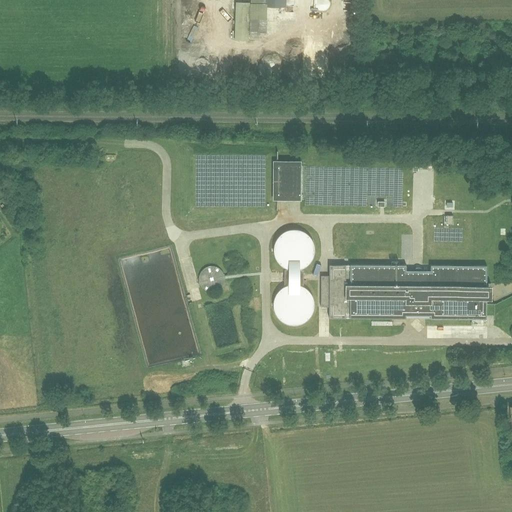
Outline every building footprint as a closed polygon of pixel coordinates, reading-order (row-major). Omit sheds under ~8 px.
[(250,0),(250,3),(236,2),(235,40),(249,41),(266,41),(267,19),(267,6),(286,7),(286,0),(250,0)] [(301,201),(301,161),(277,161),(277,201),(301,201)] [(317,255),(317,251),(316,247),(315,244),(313,240),(311,237),(308,235),(304,233),(301,233),(297,232),(293,233),(290,234),(287,236),(284,239),(283,241),(281,244),(280,248),(280,252),(280,256),(281,259),(283,262),(285,265),(289,267),(292,269),(296,270),(299,270),(303,269),(306,268),(309,266),(312,264),(314,261),(316,258),(317,255)] [(406,270),(406,265),(350,264),(350,268),(346,268),(346,264),(329,264),(329,276),(321,276),(321,307),(329,307),(329,318),(346,318),(346,314),(350,314),(350,318),(406,318),(406,315),(430,316),(430,319),(487,319),(487,265),(430,265),(430,270),(406,270)] [(210,292),(213,292),(216,291),(218,291),(221,289),(222,287),(223,286),(224,283),(225,278),(224,275),(224,273),(223,272),(221,269),(219,268),(216,267),(213,266),(211,266),(208,267),(205,268),(202,270),(201,272),(200,275),(199,278),(199,280),(199,282),(200,285),(201,286),(203,289),(205,290),(208,292),(210,292)] [(303,285),(303,270),(284,270),(284,285),(303,285)] [(219,314),(223,342),(239,340),(236,320),(229,321),(228,312),(219,314)]
